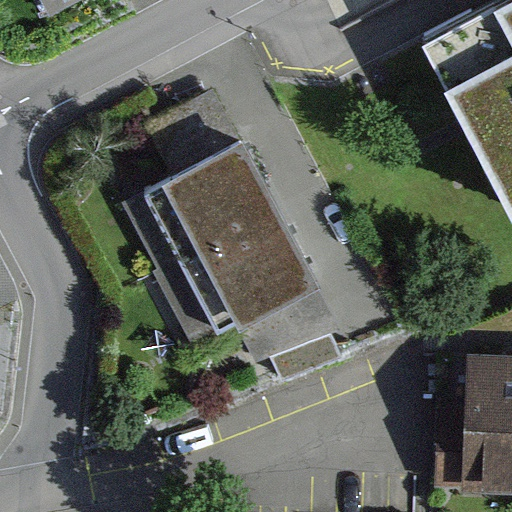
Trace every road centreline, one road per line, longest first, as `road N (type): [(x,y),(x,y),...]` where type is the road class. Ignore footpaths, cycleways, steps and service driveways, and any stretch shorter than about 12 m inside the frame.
road 1 (residential): [(0,170),(55,291),(59,334),(40,492)]
road 2 (residential): [(0,114),(215,0)]
